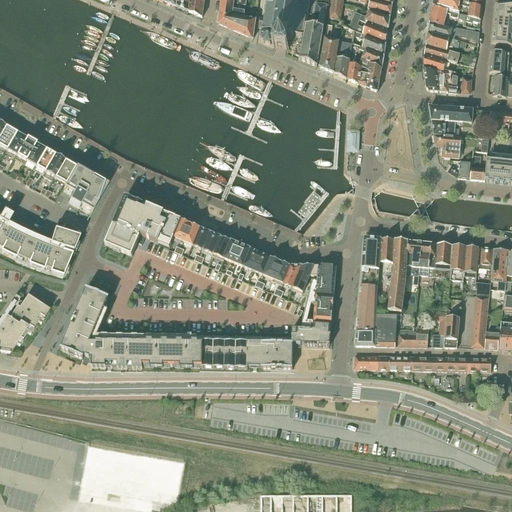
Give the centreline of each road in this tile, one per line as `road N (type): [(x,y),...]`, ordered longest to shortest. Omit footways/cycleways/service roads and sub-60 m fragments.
road 1 (secondary): [(339,391),(31,386)]
road 2 (unclassified): [(371,112),(124,0)]
road 3 (residential): [(122,182),(281,251),(350,253)]
road 4 (residential): [(122,182),(31,386)]
road 5 (residential): [(504,362),(342,351)]
road 6 (residential): [(511,243),(357,221)]
road 7 (secondary): [(486,432),(409,400),(339,391)]
road 8 (residential): [(511,194),(366,168)]
road 9 (residential): [(0,111),(122,182)]
